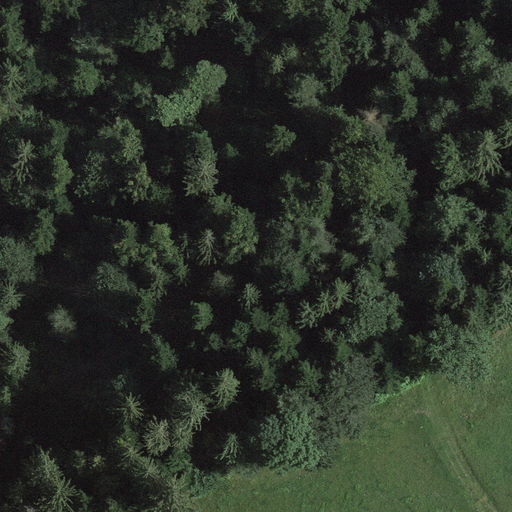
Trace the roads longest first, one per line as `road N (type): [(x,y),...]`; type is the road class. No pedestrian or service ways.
road 1 (track): [(511,160),(453,202),(431,251),(419,336),(430,403)]
road 2 (track): [(497,511),(430,403)]
